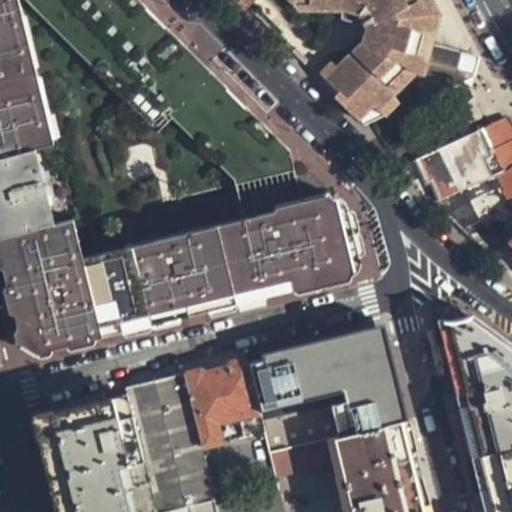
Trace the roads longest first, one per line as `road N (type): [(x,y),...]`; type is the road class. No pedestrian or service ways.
road 1 (residential): [(0,393),(404,295)]
road 2 (tertiary): [(393,201),(197,0)]
road 3 (residential): [(456,511),(404,295)]
road 4 (tertiary): [(511,315),(393,201)]
